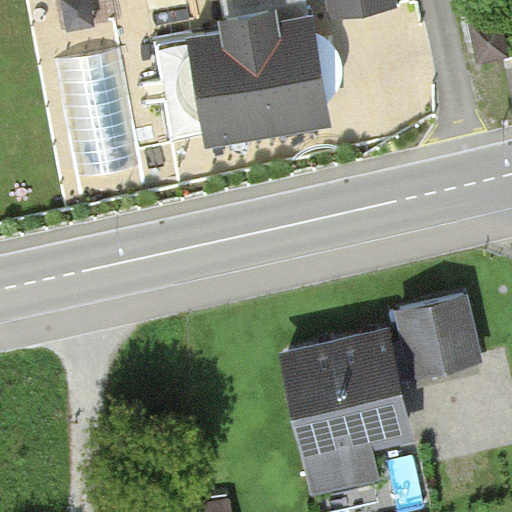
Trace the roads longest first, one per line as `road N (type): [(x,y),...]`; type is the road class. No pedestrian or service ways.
road 1 (primary): [(0,293),(477,183)]
road 2 (residential): [(437,0),(477,183)]
